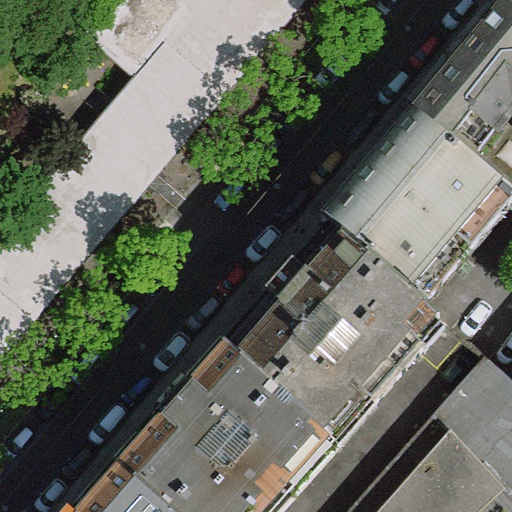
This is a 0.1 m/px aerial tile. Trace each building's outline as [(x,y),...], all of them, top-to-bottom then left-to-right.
[(136,82),(0,242),(0,365),(311,0),(126,0),(92,40),(136,82)] [(511,0),(415,117),(511,194),(511,0)] [(511,208),(511,194),(415,117),(325,219),(335,228),(427,307),(511,208)] [(427,307),(335,228),(227,349),(332,444),(441,321),(427,307)] [(271,511),(332,444),(227,349),(121,471),(168,511),(271,511)] [(511,511),(511,380),(487,360),(351,511),(511,511)] [(168,511),(121,471),(83,511),(168,511)]
